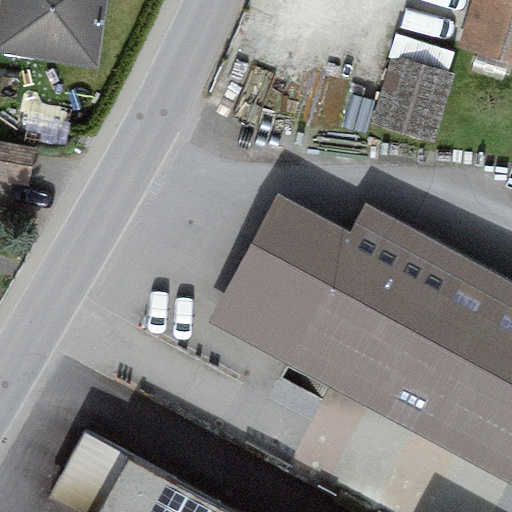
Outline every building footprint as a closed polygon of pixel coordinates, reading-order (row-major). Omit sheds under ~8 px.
[(8,0),(8,5),(23,7),(40,30),(38,45),(89,53),(96,0),(8,0)] [(511,0),(485,0),(473,39),(511,51),(511,0)] [(401,59),(382,120),(425,134),(444,73),(401,59)] [(32,149),(0,142),(0,175),(26,180),(32,149)] [(511,295),(365,216),(344,256),(273,218),(224,309),(511,463),(511,295)] [(242,511),(129,451),(96,511),(242,511)] [(369,511),(272,464),(257,495),(290,511),(369,511)]
